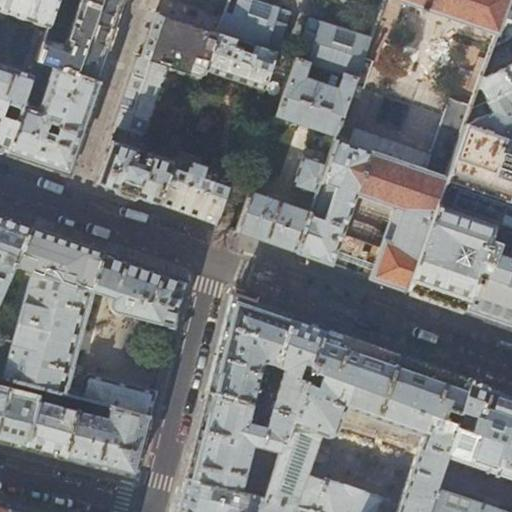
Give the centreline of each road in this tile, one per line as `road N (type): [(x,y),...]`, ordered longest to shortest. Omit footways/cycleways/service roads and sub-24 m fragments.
road 1 (residential): [(149,509),(213,261),(68,209)]
road 2 (residential): [(68,209),(141,0)]
road 3 (residential): [(0,473),(149,509)]
